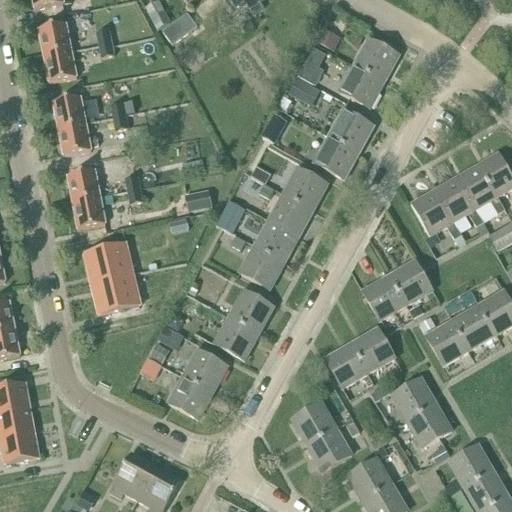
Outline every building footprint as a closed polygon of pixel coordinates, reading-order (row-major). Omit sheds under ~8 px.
[(33,0),(36,13),(64,8),(62,0),(33,0)] [(199,0),(183,0),(189,8),(199,0)] [(267,0),(228,0),(235,11),(244,4),(254,17),(263,10),(260,5),(267,0)] [(171,27),(158,4),(145,11),(158,34),(171,27)] [(198,30),(188,17),(163,35),(173,49),(198,30)] [(45,60),(72,55),(67,28),(39,33),(45,60)] [(112,45),(110,34),(97,36),(99,50),(113,47),(112,45)] [(318,47),(335,56),(342,42),(325,34),(318,47)] [(369,43),(355,70),(385,86),(399,60),(369,43)] [(115,59),(113,47),(99,50),(102,62),(115,59)] [(77,81),(72,55),(45,60),(50,86),(77,81)] [(306,66),(298,81),(311,88),(319,73),(306,66)] [(370,112),(385,86),(355,70),(340,96),(370,112)] [(321,96),(297,83),(288,98),(312,111),(321,96)] [(326,98),(323,103),(330,107),(333,101),(326,98)] [(283,100),(277,112),(286,118),(293,106),(283,100)] [(86,127),(81,101),(54,106),(59,132),(86,127)] [(124,107),(112,111),(114,122),(127,119),(124,107)] [(344,114),(329,141),(359,157),(374,131),(344,114)] [(117,135),(130,133),(127,119),(114,122),(117,135)] [(89,141),(86,127),(59,132),(64,158),(92,153),(91,152),(98,151),(96,140),(89,141)] [(275,149),(282,137),(269,130),(262,142),(275,149)] [(344,183),(359,157),(329,141),(314,167),(344,183)] [(477,170),(496,203),(498,201),(511,193),(511,178),(499,157),(477,170)] [(294,166),(286,161),(282,169),(290,173),(294,166)] [(206,176),(203,164),(183,168),(186,181),(206,176)] [(455,182),(474,215),(476,214),(491,206),(498,219),(506,214),(498,201),(496,203),(477,170),(455,182)] [(264,188),(265,189),(271,179),(257,171),(251,181),(264,188)] [(328,189),(298,172),(283,199),(313,215),(328,189)] [(96,174),(68,179),(73,206),(101,201),(96,174)] [(138,181),(126,183),(128,195),(141,193),(138,181)] [(453,228),(455,227),(469,218),(477,231),(484,227),(476,214),(474,215),(455,182),(433,195),(453,228)] [(259,197),(270,203),(275,194),(264,188),(259,197)] [(141,193),(128,195),(131,208),(143,206),(141,193)] [(185,201),(188,218),(213,212),(209,195),(185,201)] [(433,195),(411,208),(430,241),(447,231),(455,244),(461,240),(462,240),(457,230),(455,227),(453,228),(433,195)] [(299,241),(313,215),(283,199),(269,225),(299,241)] [(73,206),(78,233),(107,228),(101,201),(73,206)] [(231,205),(224,218),(239,226),(245,214),(231,205)] [(172,238),(188,234),(186,224),(169,228),(172,238)] [(255,250),(284,267),(299,241),(269,225),(255,250)] [(511,226),(510,227),(511,228),(489,240),(497,255),(511,246),(511,226)] [(230,249),(240,255),(245,247),(235,241),(230,249)] [(127,250),(84,258),(90,289),(133,280),(127,250)] [(255,250),(240,277),(270,293),(284,267),(255,250)] [(432,294),(415,265),(389,280),(406,310),(432,294)] [(133,280),(90,289),(96,319),(139,311),(133,280)] [(406,310),(389,280),(363,295),(381,325),(406,310)] [(274,311),(244,295),(230,322),(259,338),(274,311)] [(478,311),(495,340),(511,329),(511,308),(504,295),(478,311)] [(0,334),(15,332),(10,305),(0,306),(0,334)] [(419,310),(409,315),(413,323),(423,318),(419,310)] [(452,325),(470,355),(495,340),(478,311),(452,325)] [(178,336),(185,324),(173,318),(167,330),(178,336)] [(245,364),(259,338),(230,322),(216,349),(245,364)] [(426,341),(444,370),(470,355),(452,325),(426,341)] [(165,331),(158,344),(167,349),(174,336),(165,331)] [(0,362),(20,359),(15,332),(0,334),(0,362)] [(352,348),(369,377),(395,362),(378,333),(352,348)] [(352,348),(326,363),(343,393),(369,377),(352,348)] [(156,351),(150,361),(162,369),(168,358),(156,351)] [(228,371),(198,354),(183,380),(213,397),(228,371)] [(148,363),(140,379),(154,386),(162,370),(148,363)] [(211,401),(213,397),(183,380),(171,401),(168,407),(198,423),(211,401)] [(393,401),(407,426),(437,409),(432,401),(422,383),(392,400),(393,401)] [(26,389),(0,393),(0,419),(31,413),(26,389)] [(385,390),(370,399),(376,407),(390,398),(385,390)] [(292,424),(307,450),(336,433),(322,407),(292,424)] [(437,409),(407,426),(422,452),(452,435),(437,409)] [(31,413),(0,419),(0,441),(0,444),(36,437),(31,413)] [(360,437),(354,426),(346,430),(352,441),(360,437)] [(77,431),(70,447),(88,455),(95,439),(77,431)] [(352,459),(336,433),(307,450),(322,476),(352,459)] [(36,437),(0,444),(5,468),(40,461),(36,437)] [(479,449),(449,467),(464,493),(494,475),(479,449)] [(380,464),(387,459),(383,452),(375,456),(380,464)] [(156,471),(131,457),(109,496),(121,503),(124,497),(137,505),(156,471)] [(348,480),(363,506),(393,488),(378,462),(348,480)] [(156,471),(137,505),(150,511),(149,511),(165,511),(181,485),(156,471)] [(464,493),(475,511),(489,511),(509,501),(494,475),(464,493)] [(407,511),(393,488),(363,506),(366,511),(407,511)] [(83,511),(90,511),(96,503),(83,495),(76,507),(83,511)] [(511,511),(511,506),(509,501),(489,511),(511,511)]
